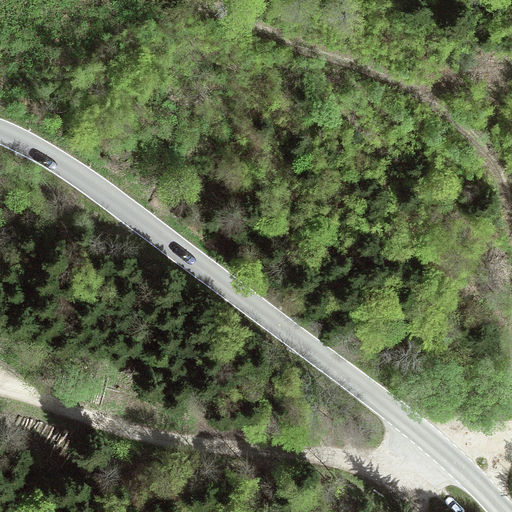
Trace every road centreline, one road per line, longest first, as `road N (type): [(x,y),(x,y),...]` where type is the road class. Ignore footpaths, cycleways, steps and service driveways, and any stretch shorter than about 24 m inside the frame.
road 1 (tertiary): [(500,511),(381,399),(86,177),(0,130)]
road 2 (track): [(0,381),(93,420),(165,438),(419,471)]
